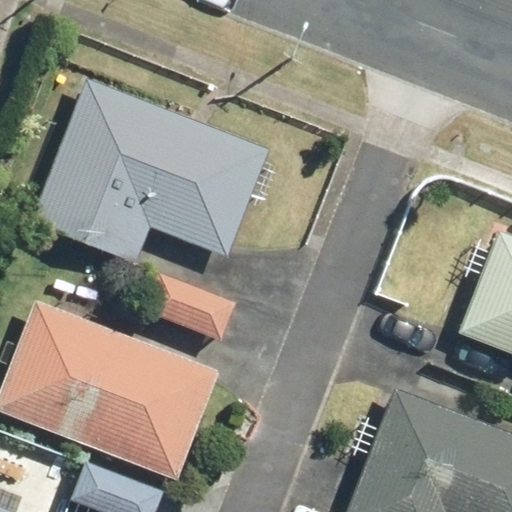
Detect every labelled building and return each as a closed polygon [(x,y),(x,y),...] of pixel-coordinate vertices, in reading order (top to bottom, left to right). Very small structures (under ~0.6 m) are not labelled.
[(264,147),(81,76),(25,219),(132,261),(145,226),(222,255),(264,147)] [(511,234),(494,228),(455,331),(511,352),(511,234)] [(233,301),(155,270),(140,309),(217,340),(233,301)] [(214,369),(31,299),(0,378),(0,411),(172,478),(214,369)] [(511,511),(511,430),(390,383),(340,511),(511,511)] [(149,511),(159,488),(81,458),(66,496),(105,511),(149,511)] [(23,511),(0,503),(0,511),(23,511)]
